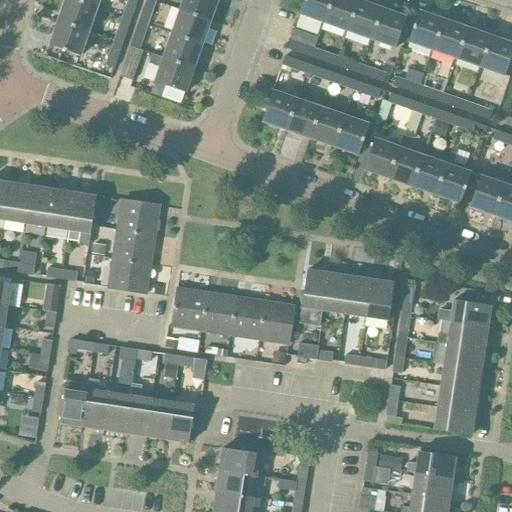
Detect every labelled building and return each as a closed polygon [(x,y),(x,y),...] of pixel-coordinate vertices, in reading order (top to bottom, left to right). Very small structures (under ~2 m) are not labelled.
[(65,0),(58,22),(89,33),(98,9),(73,0),(65,0)] [(73,0),(98,9),(100,0),(73,0)] [(128,0),(122,18),(131,21),(137,0),(128,0)] [(148,26),(157,2),(150,0),(146,0),(138,22),(148,26)] [(183,0),(180,10),(211,21),(218,0),(183,0)] [(331,0),(304,0),(299,15),(324,23),(331,0)] [(359,1),(356,0),(331,0),(324,23),(348,32),(359,1)] [(383,9),(359,1),(348,32),(372,40),(383,9)] [(407,18),(383,9),(372,40),(396,49),(407,18)] [(203,45),(211,21),(180,10),(172,34),(203,45)] [(419,12),(413,30),(408,43),(433,51),(443,20),(419,12)] [(131,21),(122,18),(114,41),(122,44),(131,21)] [(443,20),(433,51),(457,60),(468,28),(443,20)] [(89,33),(58,22),(50,46),(81,57),(89,33)] [(130,46),(140,50),(148,26),(138,22),(130,46)] [(468,28),(457,60),(481,68),(492,37),(468,28)] [(194,69),(203,45),(172,34),(164,57),(163,58),(194,69)] [(511,55),(511,43),(492,37),(481,68),(505,76),(511,55)] [(114,67),(122,44),(114,41),(106,64),(114,67)] [(314,51),(290,43),(288,50),(312,58),(314,51)] [(143,51),(140,50),(130,46),(119,77),(132,82),(143,51)] [(338,60),(314,51),(312,58),(336,67),(338,60)] [(186,93),(194,69),(163,58),(164,57),(153,53),(150,64),(160,67),(155,83),(186,93)] [(286,56),(283,66),(307,74),(310,65),(286,56)] [(336,67),(360,75),(363,68),(338,60),(336,67)] [(360,75),(384,83),(388,85),(394,67),(393,64),(388,63),(384,64),(381,74),(363,68),(360,75)] [(310,65),(307,74),(331,83),(334,73),(310,65)] [(419,96),(422,86),(420,86),(424,76),(410,72),(407,81),(397,77),(393,87),(419,96)] [(355,91),(358,82),(334,73),(331,83),(355,91)] [(358,82),(355,91),(379,100),(382,90),(358,82)] [(422,86),(419,96),(445,104),(448,95),(422,86)] [(262,123),(286,131),(297,100),(273,91),(262,123)] [(392,105),(412,112),(416,102),(391,93),(388,102),(383,101),(375,125),(384,128),(392,105)] [(445,104),(470,113),(473,104),(448,95),(445,104)] [(310,139),(321,108),(324,101),(316,98),(313,105),(297,100),(286,131),(310,139)] [(435,120),(439,110),(416,102),(412,112),(404,135),(412,138),(420,115),(435,120)] [(470,113),(490,120),(493,111),(473,104),(470,113)] [(310,139),(334,148),(345,117),(321,108),(310,139)] [(439,110),(435,120),(459,129),(463,119),(439,110)] [(369,125),(345,117),(334,148),(358,156),(369,125)] [(463,119),(459,129),(483,137),(487,127),(463,119)] [(437,121),(433,133),(445,138),(449,126),(437,121)] [(511,146),(511,136),(496,131),(493,139),(511,146)] [(375,140),(371,152),(364,171),(388,179),(399,148),(375,140)] [(388,179),(412,188),(423,157),(399,148),(388,179)] [(412,188),(436,196),(447,165),(423,157),(412,188)] [(460,204),(467,186),(471,174),(447,165),(436,196),(460,204)] [(480,177),(476,189),(470,208),(494,216),(504,185),(480,177)] [(0,220),(4,221),(10,184),(0,182),(0,220)] [(10,184),(4,221),(26,224),(32,187),(10,184)] [(511,187),(504,185),(494,216),(511,222),(511,187)] [(53,190),(32,187),(26,224),(48,228),(53,190)] [(53,190),(48,228),(69,231),(75,194),(53,190)] [(97,197),(75,194),(69,231),(91,234),(97,197)] [(99,198),(98,206),(111,208),(112,200),(99,198)] [(151,236),(155,237),(158,221),(154,219),(155,207),(159,208),(160,207),(122,201),(117,231),(151,236)] [(151,236),(117,231),(113,260),(147,265),(151,265),(153,249),(149,248),(151,236)] [(93,244),(91,254),(104,256),(106,246),(93,244)] [(22,252),(20,265),(19,274),(34,276),(35,267),(37,254),(22,252)] [(113,260),(109,287),(109,289),(146,294),(149,278),(145,276),(147,265),(113,260)] [(0,261),(0,270),(19,274),(20,265),(0,261)] [(47,268),(46,277),(46,278),(61,280),(63,271),(47,268)] [(63,271),(61,280),(77,282),(78,273),(63,271)] [(302,308),(322,311),(323,311),(329,274),(307,271),(302,308)] [(87,272),(85,283),(94,284),(96,273),(87,272)] [(351,277),(329,274),(323,311),(345,315),(351,277)] [(372,280),(351,277),(345,315),(367,318),(372,280)] [(388,321),(391,304),(394,284),(372,280),(367,318),(388,321)] [(0,282),(0,304),(8,306),(11,284),(0,282)] [(402,315),(410,316),(415,286),(406,285),(402,315)] [(46,286),(45,294),(58,296),(60,288),(46,286)] [(201,331),(207,294),(192,291),(190,295),(178,294),(179,290),(178,289),(172,327),(201,331)] [(207,294),(201,331),(230,335),(236,298),(221,296),(219,300),(207,298),(208,294),(207,294)] [(50,297),(47,313),(57,314),(59,299),(50,297)] [(236,298),(230,335),(260,340),(265,303),(250,300),(248,304),(236,302),(237,298),(236,298)] [(443,321),(488,328),(491,307),(454,301),(452,314),(445,313),(443,321)] [(265,303),(260,340),(289,344),(294,307),(278,304),(277,309),(265,307),(266,303),(265,303)] [(57,314),(47,313),(45,328),(55,330),(57,314)] [(407,338),(410,316),(402,315),(398,337),(407,338)] [(438,342),(485,350),(488,328),(443,321),(443,322),(451,323),(449,335),(439,334),(438,342)] [(404,359),(407,338),(398,337),(395,357),(404,359)] [(167,339),(166,349),(180,351),(181,341),(167,339)] [(43,340),(41,355),(50,357),(53,341),(43,340)] [(93,353),(95,344),(79,341),(78,351),(93,353)] [(444,366),(481,371),(485,350),(438,342),(437,343),(447,345),(446,357),(438,356),(436,364),(444,365),(444,366)] [(108,355),(110,346),(95,344),(93,353),(108,355)] [(137,350),(122,348),(121,358),(136,360),(137,350)] [(217,349),(216,356),(226,357),(227,351),(217,349)] [(303,349),(302,359),(317,361),(318,352),(303,349)] [(137,350),(136,360),(151,362),(152,353),(137,350)] [(273,352),(272,363),(284,365),(285,354),(273,352)] [(333,354),(318,352),(317,361),(332,363),(333,354)] [(180,357),(165,354),(163,364),(179,366),(180,357)] [(39,370),(48,372),(50,357),(41,355),(39,370)] [(346,355),(344,363),(344,365),(359,367),(361,358),(346,355)] [(180,357),(179,366),(194,369),(195,359),(180,357)] [(402,375),(404,359),(395,357),(393,374),(402,375)] [(361,358),(359,367),(375,369),(376,360),(361,358)] [(196,360),(194,371),(205,373),(207,361),(196,360)] [(441,387),(478,393),(481,371),(444,366),(441,387)] [(145,378),(144,388),(153,389),(154,379),(145,378)] [(46,384),(37,383),(34,398),(43,399),(46,384)] [(60,424),(81,427),(87,390),(66,386),(60,424)] [(391,386),(389,401),(398,402),(400,387),(391,386)] [(438,409),(475,414),(478,393),(441,387),(438,409)] [(81,427),(103,431),(109,393),(87,390),(81,427)] [(130,396),(109,393),(103,431),(125,434),(130,396)] [(125,434),(146,437),(152,399),(130,396),(125,434)] [(34,398),(32,413),(41,414),(43,399),(34,398)] [(146,437),(168,440),(173,403),(152,399),(146,437)] [(396,418),(398,402),(389,401),(386,417),(396,418)] [(173,403),(168,440),(189,444),(195,406),(173,403)] [(438,409),(434,430),(472,436),(475,414),(438,409)] [(223,449),(219,470),(257,476),(260,454),(223,449)] [(368,452),(366,467),(376,468),(378,453),(368,452)] [(406,472),(415,474),(453,479),(456,458),(419,452),(417,464),(408,463),(406,472)] [(301,457),(299,468),(307,469),(308,469),(309,458),(301,457)] [(308,469),(307,469),(299,468),(299,467),(297,482),(306,484),(308,469)] [(373,483),(376,468),(366,467),(364,482),(373,483)] [(257,476),(219,470),(216,492),(254,498),(256,485),(264,486),(265,477),(257,476)] [(449,501),(453,479),(415,474),(412,495),(449,501)] [(293,504),(303,505),(306,484),(297,482),(293,504)] [(360,509),(369,511),(378,511),(381,511),(384,492),(363,488),(360,509)] [(216,492),(213,511),(251,511),(254,498),(216,492)] [(447,511),(449,501),(412,495),(410,508),(401,507),(400,511),(447,511)]
